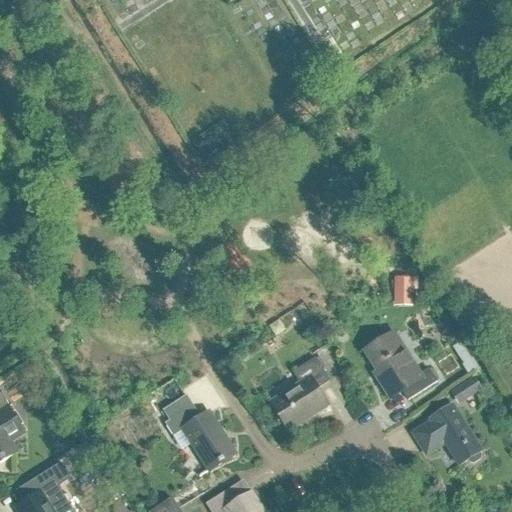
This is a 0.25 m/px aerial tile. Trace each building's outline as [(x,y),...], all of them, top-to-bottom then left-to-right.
[(289,316),(281,322),(286,330),(294,324),(289,316)] [(392,331),(363,350),(367,355),(379,374),(380,373),(385,380),(380,383),(391,400),(402,392),(408,402),(435,384),(427,373),(422,377),(396,337),(392,331)] [(469,362),(462,366),(469,378),(476,374),(480,372),(472,360),(469,362)] [(318,392),(331,383),(317,362),(295,376),(301,386),(271,406),(289,434),(329,409),(318,392)] [(26,368),(17,374),(28,392),(37,386),(26,368)] [(461,406),(482,393),(475,382),(454,395),(461,406)] [(0,464),(31,445),(25,437),(27,435),(0,392),(0,464)] [(211,473),(236,456),(210,415),(201,420),(187,397),(164,412),(171,423),(166,426),(174,439),(185,432),(211,473)] [(461,468),(483,454),(454,407),(431,422),(433,424),(414,435),(428,457),(447,446),(461,468)] [(39,495),(15,510),(16,511),(72,511),(56,485),(68,478),(60,465),(32,483),(39,495)] [(265,511),(255,495),(238,506),(230,494),(209,508),(211,511),(265,511)] [(176,511),(179,511),(172,499),(151,511),(176,511)]
